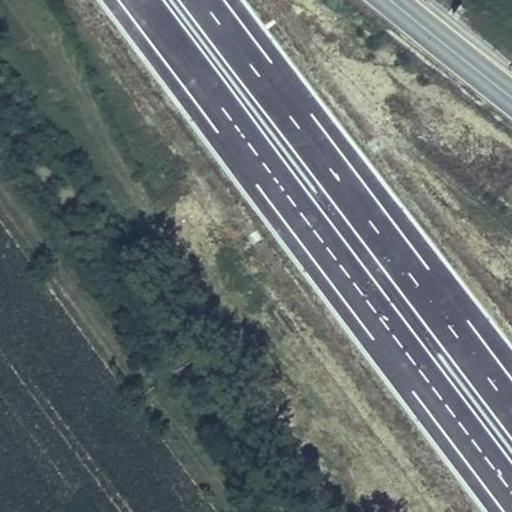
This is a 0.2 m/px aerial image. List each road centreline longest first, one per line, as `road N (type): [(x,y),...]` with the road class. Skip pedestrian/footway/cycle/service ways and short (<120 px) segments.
road 1 (motorway): [(139,0),(511,490)]
road 2 (motorway): [(511,407),(202,0)]
road 3 (track): [(246,511),(0,188)]
